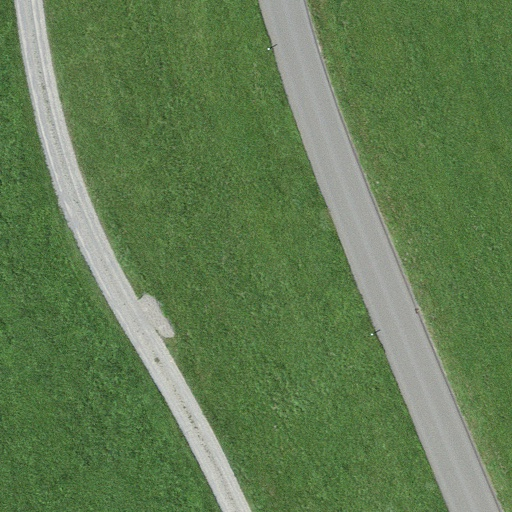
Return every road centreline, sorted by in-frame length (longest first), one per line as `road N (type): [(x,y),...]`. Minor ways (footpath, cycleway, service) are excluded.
road 1 (unclassified): [(34,0),(47,95),(87,234),(185,403),(234,511)]
road 2 (tertiary): [(475,511),(324,141),(287,0)]
